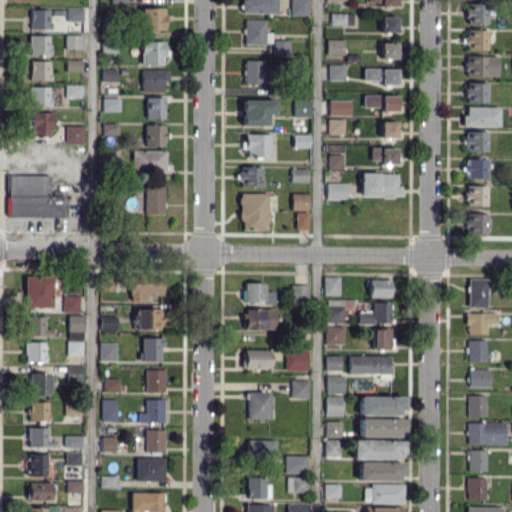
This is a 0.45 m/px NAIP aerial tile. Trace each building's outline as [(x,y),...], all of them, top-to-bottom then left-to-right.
[(241,0),(241,12),(275,13),(275,0),(241,0)] [(289,0),(289,15),(307,15),(307,0),(289,0)] [(465,23),(486,22),(485,3),(464,3),(465,23)] [(82,20),(81,7),(65,7),(65,20),(82,20)] [(164,7),(140,8),(140,30),(164,29),(164,7)] [(48,9),(28,9),(29,29),(49,28),(48,9)] [(330,24),(344,25),(345,13),(330,12),(330,24)] [(395,31),(395,16),(380,16),(380,31),(395,31)] [(243,44),(270,44),(270,32),(264,32),(264,19),(243,19),(243,44)] [(485,30),(464,30),(464,49),(486,48),(485,30)] [(28,55),(49,54),(48,34),(28,35),(28,55)] [(64,49),(81,48),(81,34),(64,34),(64,49)] [(288,39),(272,40),(272,55),(288,54),(288,39)] [(343,54),(343,39),(325,39),(325,54),(343,54)] [(161,64),(160,55),(165,55),(164,41),(139,41),(140,65),(161,64)] [(395,59),(396,43),(380,42),(379,58),(395,59)] [(496,56),(464,56),(464,75),(495,76),(496,56)] [(80,59),(64,60),(65,71),(80,71),(80,59)] [(263,85),(264,60),(243,59),(242,85),(263,85)] [(48,80),(49,61),(29,60),(29,80),(48,80)] [(327,80),(344,80),(344,65),(327,64),(327,80)] [(395,84),(395,68),(361,68),(361,81),(380,81),(380,84),(395,84)] [(100,80),(115,81),(116,69),(100,69),(100,80)] [(163,92),(163,81),(167,81),(168,70),(140,70),(140,92),(163,92)] [(485,103),(486,82),(464,82),(464,102),(485,103)] [(64,97),(80,97),(80,84),(64,84),(64,97)] [(49,86),(27,86),(27,105),(49,106),(49,86)] [(395,95),(362,95),(362,107),(380,107),(380,110),(395,110),(395,95)] [(101,111),(118,111),(118,97),(101,97),(101,111)] [(145,97),(145,119),(163,118),(162,97),(145,97)] [(274,113),(273,99),(240,100),(241,126),(266,125),(266,113),(274,113)] [(308,100),(292,100),(292,116),(308,116),(308,100)] [(349,100),(328,100),(327,115),(349,115),(349,100)] [(460,125),(497,126),(498,107),(465,106),(465,114),(461,114),(460,125)] [(50,111),(28,112),(29,136),(51,136),(50,111)] [(343,118),(326,118),(326,134),(343,134),(343,118)] [(395,137),(395,121),(379,121),(379,137),(395,137)] [(117,122),(101,123),(101,134),(117,133),(117,122)] [(164,145),(163,124),(143,125),(144,145),(164,145)] [(64,143),(83,143),(83,125),(64,125),(64,143)] [(485,131),(463,131),(464,151),(486,150),(485,131)] [(268,133),(242,134),(242,148),(246,148),(246,157),(269,156),(268,133)] [(309,147),(308,133),(291,134),(291,147),(309,147)] [(395,162),(395,148),(369,147),(369,162),(395,162)] [(130,171),(163,172),(164,150),(131,150),(130,171)] [(341,169),(341,154),(327,154),(326,169),(341,169)] [(486,179),(485,158),(464,159),(465,179),(486,179)] [(260,187),(259,166),(237,167),(238,187),(260,187)] [(306,181),(306,169),(289,169),(289,182),(306,181)] [(358,195),(399,196),(399,185),(395,185),(396,173),(359,172),(358,195)] [(7,217),(64,217),(64,196),(49,196),(49,175),(7,174),(7,217)] [(345,183),(325,182),(324,199),(345,199),(345,183)] [(162,184),(143,184),(144,214),(163,214),(162,184)] [(485,206),(486,186),(465,185),(464,206),(485,206)] [(266,194),(239,193),(238,229),(266,229),(266,194)] [(290,210),(307,210),(307,194),(290,193),(290,210)] [(294,229),(307,229),(307,211),(294,211),(294,229)] [(485,213),(464,213),(465,235),(485,234),(485,213)] [(23,307),(50,307),(51,275),(23,275),(23,307)] [(322,295),(338,295),(338,276),(322,275),(322,295)] [(486,307),(486,278),(467,278),(467,307),(486,307)] [(367,296),(389,297),(389,279),(368,279),(367,296)] [(141,295),(161,295),(161,281),(128,281),(128,302),(141,302),(141,295)] [(263,291),(262,282),(242,283),(242,303),(273,302),(273,290),(263,291)] [(308,285),(290,284),(289,300),(308,300),(308,285)] [(77,312),(77,296),(61,295),(61,311),(77,312)] [(341,322),(342,299),(325,299),(324,322),(341,322)] [(371,311),(357,310),(356,323),(389,325),(390,302),(371,301),(371,311)] [(160,308),(133,309),(134,331),(160,330),(160,308)] [(243,309),(243,329),(273,328),(272,308),(243,309)] [(495,312),(465,313),(465,334),(485,333),(484,323),(495,323),(495,312)] [(66,339),(82,340),(82,315),(67,315),(66,339)] [(115,315),(99,315),(98,330),(114,330),(115,315)] [(25,336),(50,336),(50,328),(43,328),(43,316),(24,316),(25,336)] [(341,344),(341,326),(323,325),(323,343),(341,344)] [(371,328),(371,349),(388,350),(389,328),(371,328)] [(140,360),(160,360),(160,337),(140,337),(140,360)] [(484,339),(465,339),(465,362),(484,362),(484,339)] [(65,356),(81,356),(81,341),(65,340),(65,356)] [(43,341),(23,341),(23,362),(43,362),(43,341)] [(114,342),(98,342),(97,360),(114,360),(114,342)] [(268,369),(269,349),(242,349),(241,368),(268,369)] [(283,370),(305,370),(305,349),(283,349),(283,370)] [(339,355),(324,355),(324,371),(339,371),(339,355)] [(388,355),(347,356),(347,374),(388,373),(388,355)] [(81,383),(81,365),(66,365),(65,382),(81,383)] [(163,368),(144,368),(144,392),(163,392),(163,368)] [(487,387),(487,368),(467,368),(467,386),(487,387)] [(48,374),(25,374),(25,396),(48,396),(48,374)] [(342,393),(342,375),(325,375),(325,393),(342,393)] [(102,392),(118,392),(118,378),(101,378),(102,392)] [(307,398),(307,380),(288,380),(289,399),(307,398)] [(245,420),(269,420),(268,391),(245,391),(245,420)] [(323,416),(340,416),(340,396),(324,395),(323,416)] [(484,395),(466,395),(466,417),(484,416),(484,395)] [(357,414),(401,415),(401,396),(358,396),(357,414)] [(163,399),(144,398),(143,412),(136,412),(136,422),(163,423),(163,399)] [(114,422),(115,399),(100,399),(99,421),(114,422)] [(47,401),(27,401),(27,422),(46,422),(47,401)] [(403,418),(358,418),(358,436),(402,437),(403,418)] [(340,421),(324,420),(324,437),(339,438),(340,421)] [(503,444),(503,422),(465,423),(465,444),(503,444)] [(47,427),(26,427),(26,448),(47,448),(47,427)] [(144,452),(163,451),(163,429),(143,429),(144,452)] [(62,447),(81,448),(81,435),(62,435),(62,447)] [(113,436),(99,436),(100,452),(113,451),(113,436)] [(274,440),(245,439),(245,457),(273,457),(274,440)] [(351,458),(402,459),(403,440),(351,439),(351,458)] [(484,449),(465,449),(466,471),(484,471),(484,449)] [(63,464),(78,465),(79,451),(64,451),(63,464)] [(44,453),(27,453),(27,476),(45,476),(44,453)] [(305,455),(283,454),(282,473),(304,473),(305,455)] [(163,458),(134,457),(134,480),(162,481),(163,458)] [(357,480),(401,480),(401,462),(357,461),(357,480)] [(116,488),(116,475),(99,474),(98,487),(116,488)] [(269,498),(269,483),(262,483),(262,475),(245,475),(245,498),(269,498)] [(285,491),(306,491),(306,476),(284,477),(285,491)] [(484,500),(484,477),(465,477),(465,500),(484,500)] [(80,480),(64,480),(64,493),(80,493),(80,480)] [(49,482),(27,482),(26,500),(49,500),(49,482)] [(338,498),(338,483),(322,483),(322,497),(338,498)] [(402,503),(402,484),(362,484),(362,503),(402,503)] [(161,510),(161,492),(129,491),(128,509),(161,510)]
